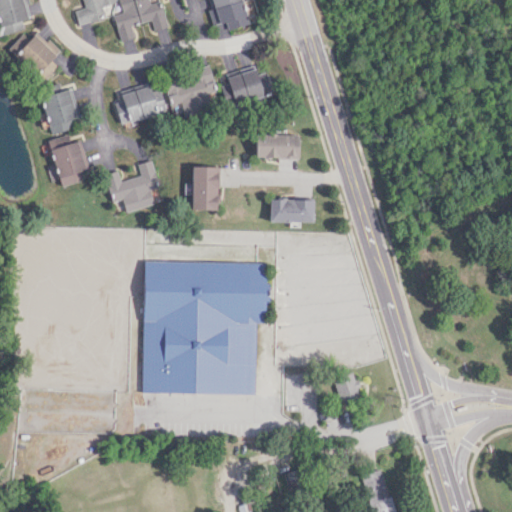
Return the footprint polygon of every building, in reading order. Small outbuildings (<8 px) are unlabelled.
[(0,0),(0,34),(23,29),(20,19),(30,17),(26,0),(0,0)] [(114,2),(113,0),(76,0),(83,23),(104,17),(101,6),(114,2)] [(112,15),(119,41),(134,37),(130,25),(150,20),(153,30),(166,27),(159,0),(149,3),(148,0),(117,0),(121,12),(112,15)] [(206,0),(213,25),(226,22),(227,29),(248,24),(241,0),(206,0)] [(57,50),(36,30),(16,51),(43,78),(56,66),(49,59),(57,50)] [(219,85),(224,104),(271,92),(265,71),(256,74),(253,65),(225,73),(227,83),(219,85)] [(168,105),(180,102),(183,114),(211,108),(207,93),(215,91),(210,70),(163,81),(168,105)] [(118,123),(155,116),(150,86),(119,92),(120,100),(114,102),(118,123)] [(39,96),(49,134),(68,129),(66,120),(76,117),(69,88),(39,96)] [(298,134),(255,133),(254,157),(297,158),(298,134)] [(81,180),(79,171),(87,169),(80,139),(66,142),(65,135),(47,139),(59,186),(81,180)] [(124,212),(153,204),(148,189),(158,186),(150,159),(135,163),(139,175),(119,180),(116,170),(102,174),(110,202),(120,199),(124,212)] [(216,209),(217,166),(190,166),(189,209),(216,209)] [(312,199),(269,198),(268,221),(311,222),(312,199)] [(140,392),(253,394),(255,323),(264,323),(265,262),(142,260),(140,392)] [(337,400),(358,397),(355,373),(334,376),(337,400)] [(361,473),(369,511),(391,511),(382,468),(361,473)] [(257,499),(261,511),(275,511),(292,508),(287,490),(257,499)] [(238,504),(239,511),(256,511),(255,506),(250,507),(249,502),(238,504)]
